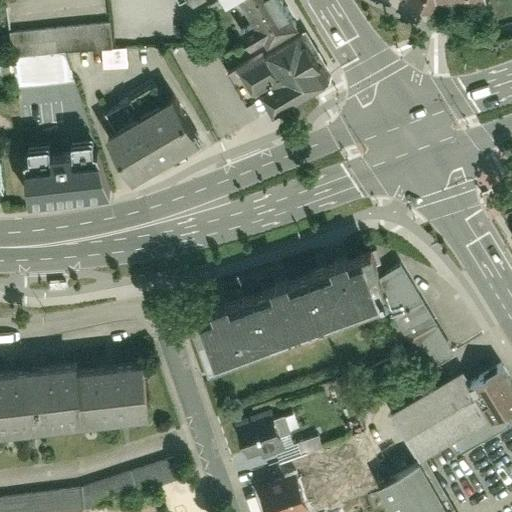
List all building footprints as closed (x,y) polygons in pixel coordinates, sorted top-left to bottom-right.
[(263,52),(304,27),(289,0),(233,0),(250,24),(237,32),(247,48),(257,42),(263,52)] [(409,0),(411,3),(440,17),(491,13),(487,0),(409,0)] [(511,0),(497,0),(502,16),(511,12),(511,0)] [(13,31),(16,59),(71,54),(114,50),(111,22),(13,31)] [(263,52),(229,72),(248,102),(257,96),(268,113),(332,74),(304,27),(263,52)] [(16,59),(24,146),(40,145),(39,137),(53,135),(47,80),(74,77),(71,54),(16,59)] [(107,131),(133,176),(199,137),(173,93),(163,99),(152,80),(105,107),(116,126),(107,131)] [(98,151),(25,166),(33,205),(106,190),(98,151)] [(207,311),(187,318),(205,365),(381,302),(371,275),(363,255),(346,261),(343,253),(325,260),(328,267),(286,282),(284,275),(266,281),(269,288),(226,304),(223,297),(204,304),(207,311)] [(381,302),(419,369),(447,351),(395,262),(371,275),(381,302)] [(0,429),(143,413),(137,360),(72,367),(71,359),(0,367),(0,429)] [(465,370),(392,412),(419,458),(511,403),(511,382),(502,365),(472,382),(465,370)] [(292,438),(280,408),(246,422),(258,451),(292,438)] [(333,504),(371,490),(356,449),(318,463),(333,504)] [(74,482),(0,491),(0,511),(54,511),(76,510),(176,476),(167,453),(74,482)] [(452,511),(419,458),(376,483),(389,511),(452,511)] [(294,511),(316,504),(304,474),(268,488),(277,511),(294,511)]
